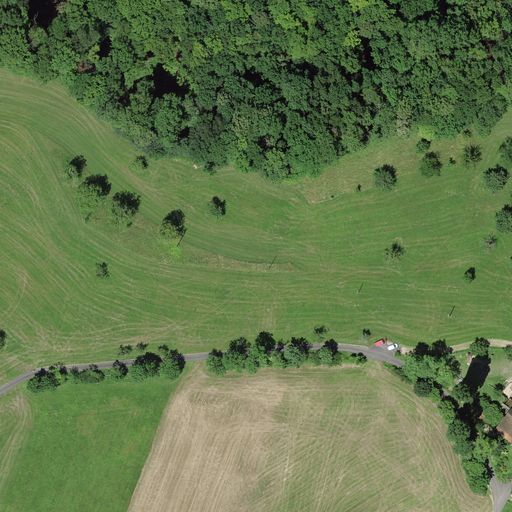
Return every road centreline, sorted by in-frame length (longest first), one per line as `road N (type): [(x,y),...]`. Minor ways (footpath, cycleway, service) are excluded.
road 1 (track): [(0,392),(52,369),(353,350),(420,376),(456,410),(490,476),(493,511)]
road 2 (track): [(383,358),(511,347)]
